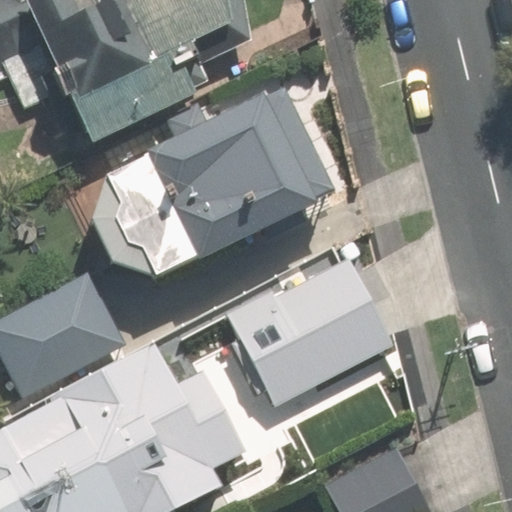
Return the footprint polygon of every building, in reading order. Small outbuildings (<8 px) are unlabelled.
[(209,90),(205,81),(215,76),(208,62),(260,38),(252,0),(0,0),(0,70),(61,43),(105,138),(209,90)] [(349,187),(300,84),(115,172),(100,217),(120,258),(166,274),(349,187)] [(278,308),(320,391),(407,348),(364,264),(278,308)] [(0,319),(0,343),(27,396),(133,342),(96,270),(0,319)] [(0,422),(0,511),(176,511),(271,463),(195,320),(0,422)] [(331,487),(343,511),(436,511),(403,449),(331,487)]
